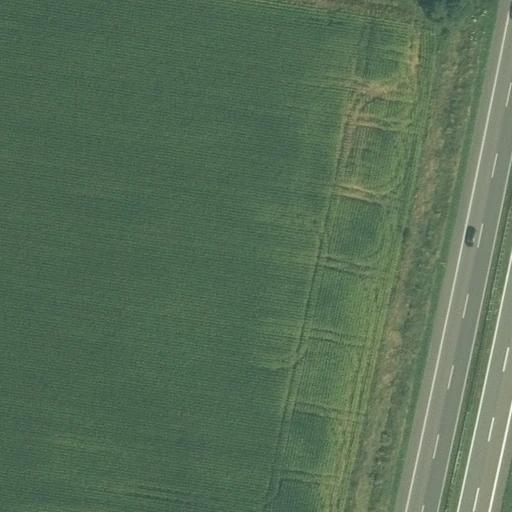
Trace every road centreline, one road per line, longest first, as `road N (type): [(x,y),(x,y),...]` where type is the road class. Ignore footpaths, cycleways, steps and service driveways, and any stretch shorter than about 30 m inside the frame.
road 1 (motorway): [(511,35),(413,511)]
road 2 (motorway): [(480,511),(511,360)]
